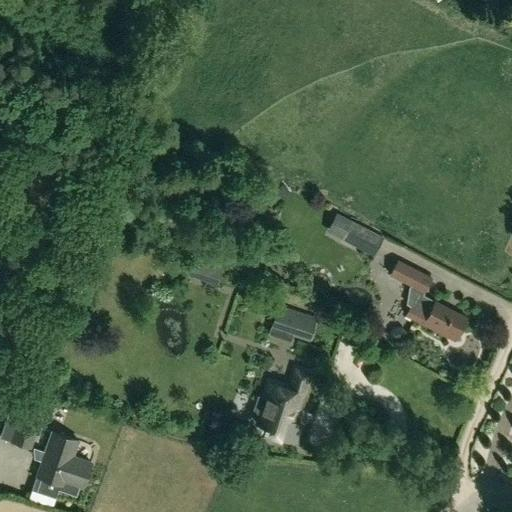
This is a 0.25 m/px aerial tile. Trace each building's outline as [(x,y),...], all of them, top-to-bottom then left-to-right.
[(273,192),(281,200),(289,192),(282,184),(273,192)] [(370,254),(380,236),(351,221),(341,239),(370,254)] [(84,264),(99,270),(108,246),(93,240),(84,264)] [(431,279),(398,261),(390,275),(424,293),(431,279)] [(222,268),(203,262),(198,278),(217,284),(222,268)] [(455,341),(467,319),(435,302),(434,302),(422,296),(415,309),(411,306),(406,316),(455,341)] [(316,319),(279,307),(270,334),(284,339),(286,333),(309,340),(316,319)] [(403,328),(396,329),(392,332),(393,340),(397,343),(404,342),(409,339),(408,331),(403,328)] [(309,375),(296,370),(290,391),(270,384),(257,424),(264,426),(263,430),(264,430),(264,433),(296,443),(301,426),(293,423),(297,411),(300,412),(305,396),(303,395),(309,375)] [(41,418),(22,411),(12,442),(30,448),(41,418)] [(36,477),(63,486),(78,441),(52,432),(36,477)]
